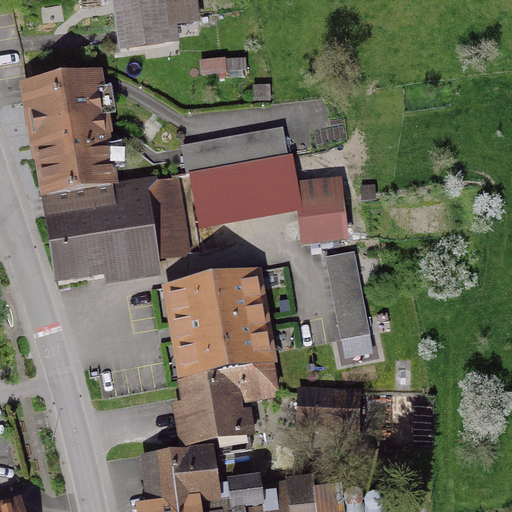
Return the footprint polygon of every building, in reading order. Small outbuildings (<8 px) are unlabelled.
[(114,30),(122,29),(124,46),(171,40),(169,25),(193,22),(189,0),(161,0),(119,6),(120,14),(112,15),(114,30)] [(25,87),(44,200),(89,192),(111,188),(92,76),(25,87)] [(253,102),(266,101),(266,90),(253,90),(253,102)] [(185,177),(222,171),(285,159),(281,137),(181,155),(185,177)] [(203,188),(214,186),(212,176),(201,178),(203,188)] [(89,192),(92,211),(46,218),(55,281),(156,265),(155,261),(183,256),(175,203),(179,203),(176,182),(171,183),(171,182),(141,186),(140,184),(89,192)] [(295,188),(302,246),(343,241),(335,183),(295,188)] [(183,327),(186,341),(175,343),(182,386),(270,371),(253,274),(166,290),(172,329),(183,327)] [(364,323),(336,328),(339,342),(367,337),(364,323)] [(182,386),(181,386),(185,406),(180,407),(186,446),(215,441),(218,457),(249,452),(247,435),(252,434),(249,412),(235,414),(233,400),(274,393),(270,371),(182,386)] [(356,431),(357,396),(296,394),(295,429),(356,431)] [(218,501),(210,450),(141,458),(148,510),(196,504),(202,503),(218,501)] [(259,493),(261,511),(255,511),(380,511),(380,509),(376,505),(372,503),(369,503),(361,500),(339,493),(311,496),(310,486),(287,489),(285,476),(262,478),(263,493),(259,493)] [(202,511),(219,511),(218,501),(202,503),(202,511)]
